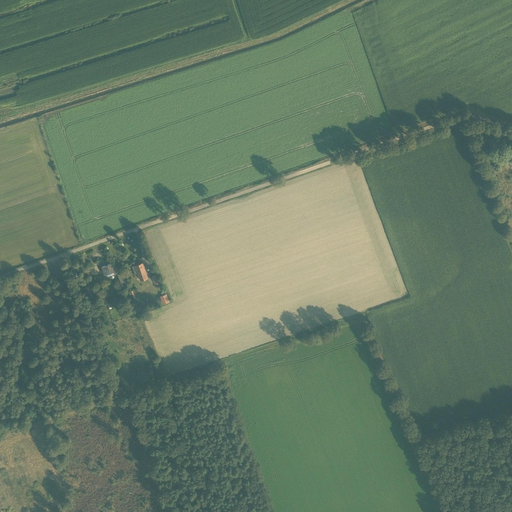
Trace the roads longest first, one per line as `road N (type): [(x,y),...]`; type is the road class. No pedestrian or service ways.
road 1 (track): [(443,511),(354,319),(0,435)]
road 2 (track): [(141,228),(461,116),(511,130)]
road 3 (track): [(0,121),(276,35),(350,0)]
road 4 (unclassified): [(0,276),(141,228)]
